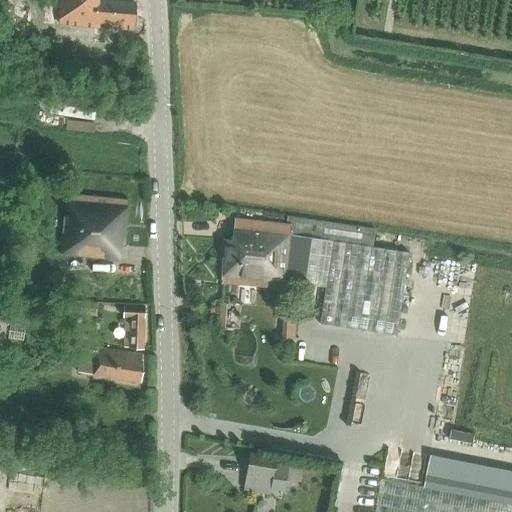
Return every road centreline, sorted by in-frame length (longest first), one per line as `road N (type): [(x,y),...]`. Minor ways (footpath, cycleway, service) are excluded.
road 1 (tertiary): [(168,511),(157,0)]
road 2 (track): [(0,107),(161,135)]
